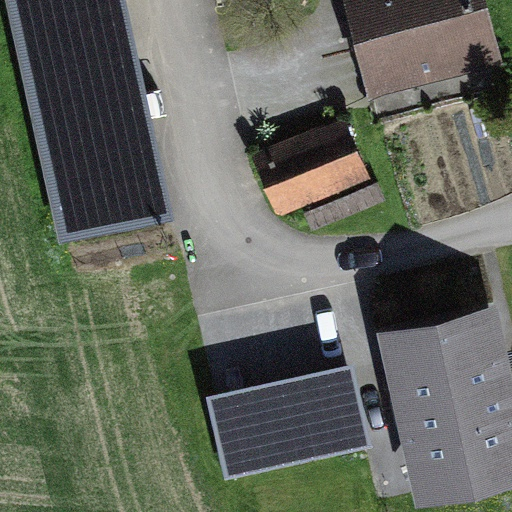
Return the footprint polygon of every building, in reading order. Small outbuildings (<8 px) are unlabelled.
[(13,0),(66,243),(168,221),(120,0),(13,0)] [(346,0),(371,94),(492,62),(475,0),(346,0)] [(260,167),(278,215),(381,178),(364,129),(260,167)] [(511,422),(489,317),(387,339),(423,502),(511,482),(511,422)] [(350,373),(213,404),(231,482),(368,450),(350,373)]
